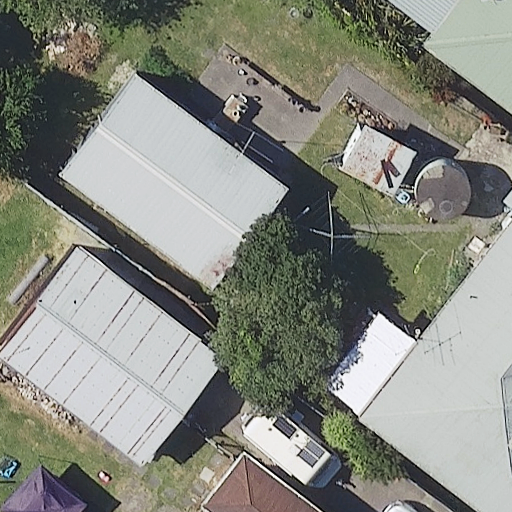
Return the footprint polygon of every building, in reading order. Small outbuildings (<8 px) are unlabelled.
[(511,0),(409,0),(394,21),(511,109),(511,0)] [(264,169),(106,53),(33,152),(191,268),(264,169)] [(511,511),(511,157),(388,320),(341,284),(286,356),(363,415),(492,511),(511,511)] [(54,217),(46,228),(0,192),(0,355),(121,446),(207,332),(107,256),(54,217)] [(301,511),(241,465),(204,511),(301,511)]
